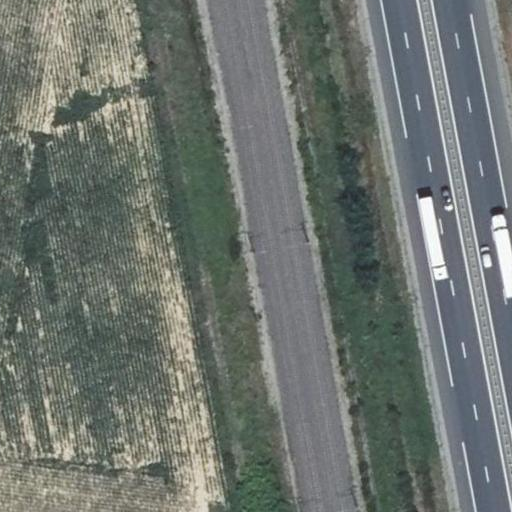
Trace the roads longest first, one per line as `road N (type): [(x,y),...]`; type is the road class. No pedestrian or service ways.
road 1 (motorway): [(397,0),(492,511)]
road 2 (motorway): [(511,331),(450,0)]
